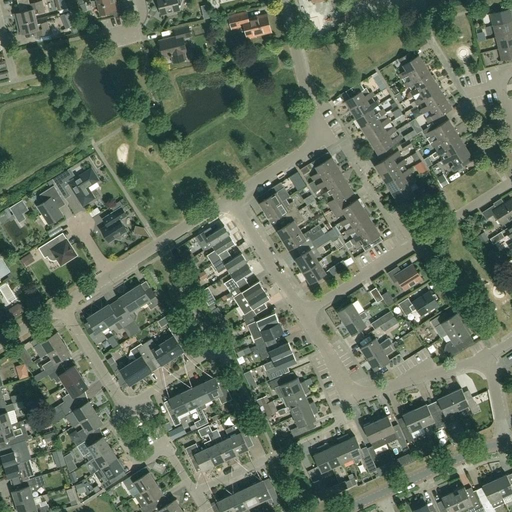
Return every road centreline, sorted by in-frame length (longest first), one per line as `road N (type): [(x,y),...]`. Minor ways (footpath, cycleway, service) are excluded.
road 1 (residential): [(228,199),(313,147),(317,134),(282,0)]
road 2 (residential): [(305,315),(511,182)]
road 3 (residential): [(305,315),(341,382),(357,394),(491,354)]
road 4 (residential): [(107,275),(228,199)]
road 5 (residential): [(228,199),(305,315)]
road 6 (residential): [(194,492),(169,453),(135,454),(119,427),(122,402)]
road 7 (tertiary): [(382,493),(502,444)]
